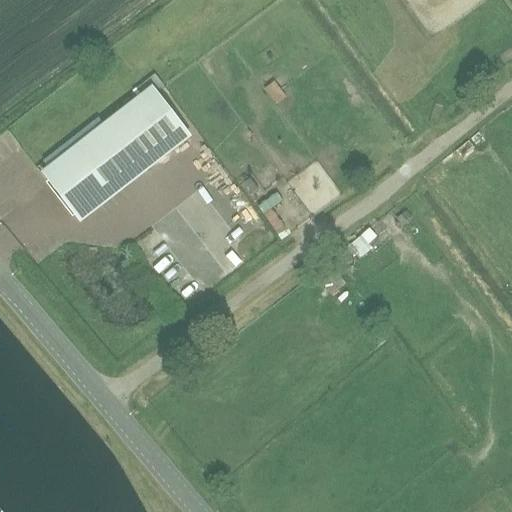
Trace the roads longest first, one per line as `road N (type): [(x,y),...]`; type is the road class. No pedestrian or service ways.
road 1 (track): [(511,86),(103,399)]
road 2 (tertiary): [(197,511),(0,276)]
